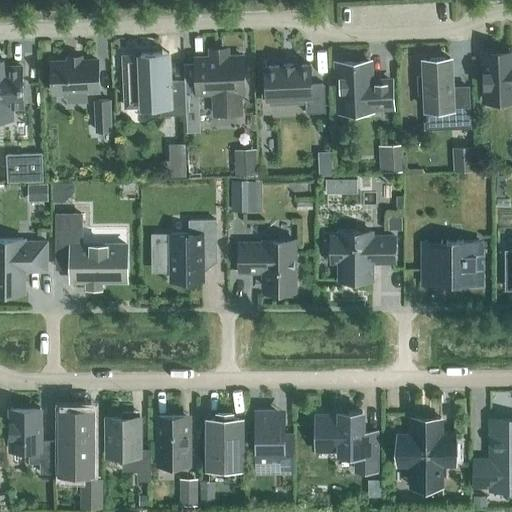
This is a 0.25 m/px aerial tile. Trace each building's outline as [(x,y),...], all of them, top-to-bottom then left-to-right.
[(186,114),(184,80),(170,80),(169,52),(141,54),(141,55),(123,56),(124,65),(125,97),(126,106),(143,105),(143,107),(160,106),(161,115),(186,114)] [(216,114),(240,113),(239,90),(245,90),(243,56),(195,58),(196,78),(185,79),(186,113),(187,131),(198,131),(198,112),(197,92),(215,91),(216,114)] [(511,62),(501,63),(501,56),(484,57),(485,100),(503,99),(502,95),(511,94),(511,62)] [(451,87),(450,58),(424,59),(425,76),(419,76),(420,92),(426,92),(426,109),(441,108),(442,127),(469,126),(468,86),(451,87)] [(98,60),(51,62),(53,92),(99,90),(98,60)] [(370,81),(369,61),(339,63),(341,103),(369,102),(370,107),(392,106),(391,80),(370,81)] [(22,66),(4,67),(4,62),(0,62),(0,119),(12,119),(12,107),(24,106),(22,66)] [(306,112),(325,111),(324,83),(312,84),(311,64),(295,64),(295,63),(281,64),(281,65),(265,65),(267,96),(283,95),(283,96),(296,96),(296,95),(305,94),(306,112)] [(112,130),(110,98),(94,99),(96,131),(112,130)] [(402,171),(400,144),(379,145),(380,172),(402,171)] [(475,170),(474,145),(452,146),(453,171),(475,170)] [(258,175),(256,148),(234,148),(235,176),(258,175)] [(43,180),(42,152),(6,153),(7,181),(43,180)] [(332,152),(320,152),(321,175),(333,175),(332,152)] [(169,159),(170,175),(184,175),(183,159),(169,159)] [(497,175),(496,196),(504,196),(505,175),(497,175)] [(358,177),(347,177),(347,191),(358,191),(358,177)] [(253,209),(252,180),(231,180),(231,209),(253,209)] [(28,182),(28,195),(47,194),(46,182),(28,182)] [(74,192),(74,184),(54,184),(54,202),(64,202),(74,192)] [(126,280),(126,244),(81,244),(81,213),(57,213),(57,245),(71,245),(71,280),(126,280)] [(388,216),(389,230),(402,230),(402,216),(388,216)] [(172,263),(172,279),(203,279),(202,258),(216,258),(216,219),(189,219),(190,233),(171,233),(171,240),(157,240),(157,264),(172,263)] [(339,261),(339,278),(372,278),(372,260),(380,260),(380,261),(394,261),(394,235),(372,235),(372,231),(339,231),(339,236),(332,236),(332,261),(339,261)] [(47,270),(47,241),(23,241),(23,238),(0,237),(0,287),(23,287),(23,268),(32,268),(32,270),(47,270)] [(295,286),(294,239),(264,239),(264,242),(240,243),(240,242),(238,242),(240,271),(242,271),(264,271),(264,286),(295,286)] [(479,283),(479,240),(447,240),(447,250),(426,250),(426,269),(439,269),(439,283),(479,283)] [(41,440),(40,409),(41,409),(41,408),(39,408),(11,408),(10,408),(10,409),(11,448),(10,448),(10,450),(12,450),(29,449),(29,462),(40,462),(40,472),(54,472),(54,440),(41,440)] [(62,412),(62,465),(62,466),(90,466),(90,465),(91,465),(91,412),(90,412),(90,411),(62,411),(62,412)] [(258,411),(258,460),(279,460),(279,463),(293,463),(293,435),(283,435),(283,415),(272,415),(272,411),(258,411)] [(376,470),(376,432),(362,432),(362,411),(340,411),(340,416),(317,416),(317,445),(340,445),(340,453),(356,453),(356,470),(376,470)] [(441,434),(441,415),(411,415),(412,434),(398,434),(398,463),(412,463),(412,487),(441,487),(441,463),(455,463),(455,434),(441,434)] [(139,459),(139,447),(139,418),(138,418),(138,417),(108,417),(108,418),(107,418),(108,452),(108,453),(122,453),(122,468),(123,468),(137,468),(137,480),(150,480),(150,459),(139,459)] [(189,435),(188,418),(158,418),(159,464),(189,464),(189,447),(189,435)] [(209,418),(210,465),(212,465),(214,468),(237,467),(239,465),(241,465),(240,418),(209,418)] [(511,418),(491,419),(491,458),(475,458),(475,485),(491,485),(491,489),(508,489),(508,479),(511,478),(511,418)] [(102,508),(102,477),(80,477),(80,508),(102,508)] [(197,505),(197,478),(180,478),(180,505),(197,505)] [(381,496),(381,479),(367,479),(367,496),(381,496)] [(214,505),(214,480),(200,480),(200,505),(214,505)] [(139,505),(149,505),(149,493),(139,493),(139,505)] [(474,505),(486,505),(486,495),(474,495),(474,505)]
